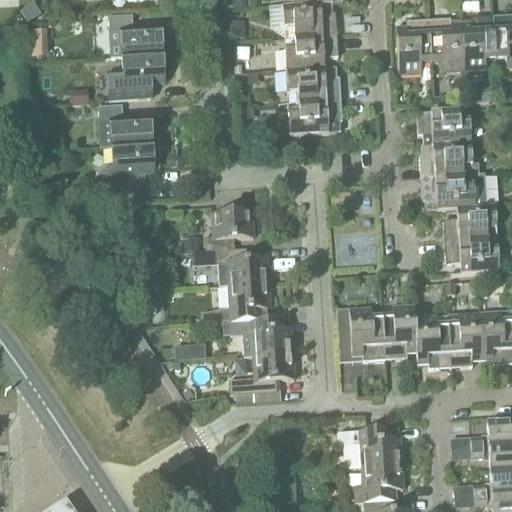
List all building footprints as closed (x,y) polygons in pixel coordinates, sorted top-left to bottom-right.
[(292,0),(293,9),(319,8),(331,7),(330,0),(292,0)] [(32,7),(19,16),(26,27),(39,18),(32,7)] [(292,42),(336,39),(335,17),(320,18),(319,8),(293,9),(281,10),(282,33),(292,32),(292,42)] [(121,61),(161,59),(159,31),(132,33),(131,19),(107,20),(108,34),(119,33),(121,61)] [(511,19),(492,20),(494,64),(504,63),(504,72),(511,71),(511,19)] [(483,64),(494,64),(492,20),(470,22),(471,36),(460,36),(462,74),(484,73),(483,64)] [(462,74),(460,36),(450,37),(449,22),(427,24),(429,67),(439,67),(440,75),(462,74)] [(419,68),(429,67),(427,24),(405,25),(406,39),(395,40),(397,78),(419,77),(419,68)] [(24,60),(42,60),(41,32),(23,33),(24,60)] [(285,75),(323,72),(322,62),(337,61),(336,39),(292,42),(293,52),(284,53),(285,75)] [(161,59),(121,61),(122,81),(110,82),(112,103),(136,102),(136,89),(163,87),(161,59)] [(297,106),(340,103),(339,82),(324,83),(323,72),(285,75),(286,96),(296,96),(297,106)] [(492,90),(464,93),(465,107),(493,105),(492,90)] [(77,94),(68,95),(69,108),(78,107),(77,94)] [(448,98),(439,99),(439,100),(439,109),(448,108),(448,98)] [(340,103),(297,106),(297,116),(288,117),(289,140),(328,138),(327,126),(341,125),(340,103)] [(121,109),(97,110),(99,152),(111,151),(159,148),(158,126),(150,126),(150,121),(122,123),(121,109)] [(432,149),(470,147),(468,124),(459,125),(458,115),(415,118),(416,140),(431,139),(432,149)] [(419,183),(462,180),(461,170),(471,169),(470,147),(432,149),(433,160),(417,161),(419,183)] [(103,171),(90,189),(98,197),(136,195),(135,177),(161,176),(159,148),(111,151),(112,171),(103,171)] [(473,211),(471,189),(463,190),(462,180),(419,183),(420,204),(435,203),(436,214),(456,213),(455,213),(473,211)] [(88,198),(89,209),(104,208),(103,202),(97,197),(88,198)] [(443,246),(486,243),(496,242),(494,209),(473,211),(455,213),(456,213),(456,223),(442,224),(443,246)] [(215,254),(234,253),(234,242),(252,241),(251,216),(210,218),(212,243),(202,244),(203,254),(215,254)] [(185,255),(197,255),(196,242),(184,243),(185,255)] [(486,243),(443,246),(445,268),(458,267),(459,278),(498,275),(496,252),(487,253),(486,243)] [(226,290),(267,287),(266,263),(246,264),(245,252),(234,253),(215,254),(215,266),(225,265),(226,290)] [(228,326),(259,324),(265,324),(264,312),(268,312),(267,287),(226,290),(228,323),(228,326)] [(414,322),(414,309),(391,311),(392,320),(382,321),(384,364),(405,363),(404,348),(415,347),(414,322)] [(384,364),(382,321),(371,321),(371,312),(336,315),(338,346),(350,346),(351,360),(362,360),(362,365),(384,364)] [(511,368),(511,342),(511,324),(501,325),(500,316),(478,317),(480,355),(491,355),(492,369),(511,368)] [(470,356),(480,355),(478,317),(456,318),(457,328),(447,329),(449,372),(471,371),(470,356)] [(449,372),(447,329),(436,330),(436,320),(414,322),(415,347),(416,360),(426,359),(427,374),(449,372)] [(251,361),(292,359),(291,334),(260,336),(259,324),(228,326),(229,331),(237,338),(249,337),(251,361)] [(203,349),(172,351),(173,365),(203,363),(203,349)] [(292,359),(251,361),(252,382),(228,383),(229,398),(275,396),(274,384),(294,383),(292,359)] [(470,453),(511,449),(511,425),(485,428),(486,442),(469,443),(470,453)] [(360,472),(401,469),(399,445),(396,445),(396,435),(358,437),(360,472)] [(488,476),(511,474),(511,449),(470,453),(471,463),(487,462),(488,476)] [(269,468),(264,468),(264,479),(275,478),(275,472),(269,468)] [(401,469),(360,472),(361,496),(354,497),(355,508),(363,508),(390,506),(389,495),(402,494),(401,469)] [(473,501),(511,498),(511,474),(488,476),(489,490),(472,491),(473,501)] [(292,480),(273,481),(275,509),(294,508),(292,480)] [(75,511),(66,498),(45,511),(75,511)] [(511,511),(511,498),(473,501),(474,511),(490,510),(490,511),(511,511)]
